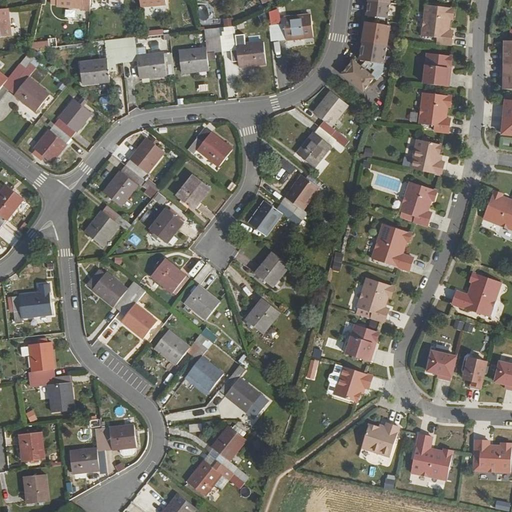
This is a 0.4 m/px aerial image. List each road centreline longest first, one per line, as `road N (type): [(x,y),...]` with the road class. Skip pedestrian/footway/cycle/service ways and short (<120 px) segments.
road 1 (residential): [(511,416),(436,411),(417,401),(400,376),(399,355),(446,250),(472,154)]
road 2 (residential): [(100,509),(152,455),(158,428),(149,409),(78,343),(58,203)]
road 3 (residential): [(63,197),(129,124),(245,106)]
road 4 (residential): [(245,106),(251,173),(206,241),(220,251)]
road 5 (residential): [(245,106),(275,104),(316,81),(335,48),(343,0)]
road 6 (residential): [(472,154),(483,0)]
